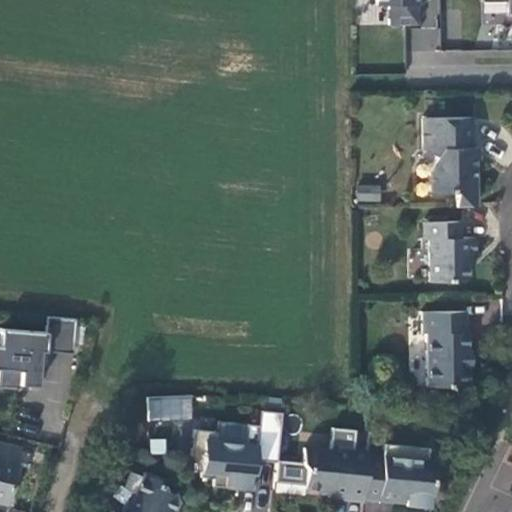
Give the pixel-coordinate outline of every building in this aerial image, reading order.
[(440,49),(438,0),(378,0),(379,26),(412,25),(412,49),(440,49)] [(436,156),(428,171),(429,191),(454,191),(454,206),(475,206),(474,147),(472,147),(472,118),(422,118),(422,149),(436,156)] [(355,186),(355,201),(380,201),(380,185),(355,186)] [(429,282),(464,281),(468,277),(468,255),(476,254),(475,237),(461,237),(460,221),(423,222),(423,239),(429,239),(429,282)] [(465,330),(465,311),(421,311),(421,332),(425,333),(426,387),(468,386),(468,367),(471,367),(470,349),(468,349),(468,331),(465,330)] [(72,353),(75,319),(46,316),(45,331),(0,327),(0,385),(19,387),(19,383),(37,384),(38,369),(44,370),(46,351),(72,353)] [(147,395),(146,419),(191,420),(192,396),(147,395)] [(211,486),(252,490),(255,460),(276,462),(280,412),(259,410),(257,425),(217,421),(216,432),(192,430),(190,456),(201,458),(199,478),(212,478),(211,486)] [(42,439),(58,443),(66,418),(50,413),(42,439)] [(19,449),(0,444),(0,502),(5,504),(19,449)] [(366,461),(362,499),(393,501),(394,498),(404,498),(404,505),(428,508),(429,501),(430,501),(434,461),(426,460),(427,448),(383,444),(381,457),(381,463),(366,461)] [(366,461),(366,455),(367,451),(350,449),(350,452),(302,447),(301,463),(305,468),(303,488),(328,490),(327,498),(362,501),(362,499),(366,461)] [(170,511),(171,510),(175,501),(172,494),(164,491),(159,482),(142,475),(132,499),(126,501),(121,511),(170,511)]
